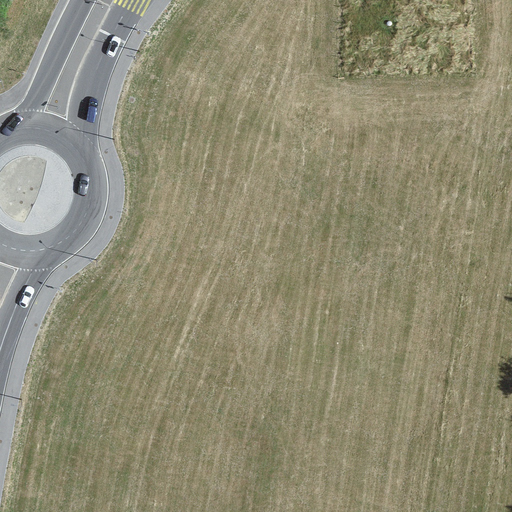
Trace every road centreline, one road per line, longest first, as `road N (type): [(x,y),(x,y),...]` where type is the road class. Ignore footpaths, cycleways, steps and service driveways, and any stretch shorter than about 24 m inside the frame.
road 1 (primary): [(81,153),(90,86),(131,0)]
road 2 (primary): [(83,0),(34,102),(12,129)]
